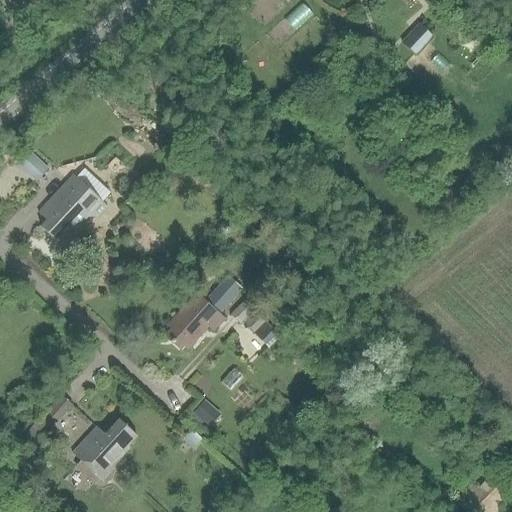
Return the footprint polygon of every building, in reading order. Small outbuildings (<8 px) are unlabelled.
[(418,24),(401,42),(416,57),(434,38),(418,24)] [(47,170),(30,153),(18,166),(35,183),(47,170)] [(38,212),(47,221),(40,228),(58,245),(67,235),(69,237),(87,218),(95,217),(105,206),(73,176),(38,212)] [(212,276),(195,295),(167,327),(170,330),(164,337),(179,350),(186,343),(189,346),(207,326),(212,331),(223,319),(217,314),(241,287),(229,276),(221,285),(212,276)] [(254,310),(244,301),(229,315),(239,325),(254,310)] [(253,312),(242,323),(253,334),(264,323),(253,312)] [(393,397),(417,376),(404,361),(380,383),(393,397)] [(43,413),(54,423),(71,405),(60,395),(43,413)] [(208,399),(197,412),(215,426),(226,413),(208,399)] [(114,470),(111,468),(129,449),(127,447),(136,437),(119,421),(105,436),(96,428),(72,454),(81,462),(75,468),(93,485),(100,478),(103,482),(114,470)] [(499,506),(511,491),(511,489),(491,470),(477,485),(474,482),(451,506),(457,511),(499,511),(502,510),(499,506)]
